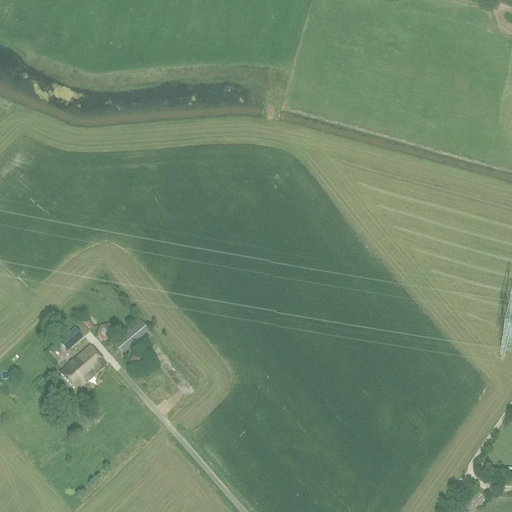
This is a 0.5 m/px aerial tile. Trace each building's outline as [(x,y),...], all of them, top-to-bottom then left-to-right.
[(91,331),(99,325),(88,313),(80,319),(91,331)] [(125,359),(152,336),(139,320),(111,343),(125,359)] [(113,341),(116,332),(110,324),(101,326),(97,335),(103,342),(113,341)] [(67,352),(83,338),(75,329),(59,343),(67,352)] [(76,392),(106,365),(90,347),(60,373),(76,392)] [(143,369),(146,360),(141,354),(132,355),(129,363),(134,370),(143,369)] [(67,467),(71,472),(77,468),(73,463),(67,467)]
